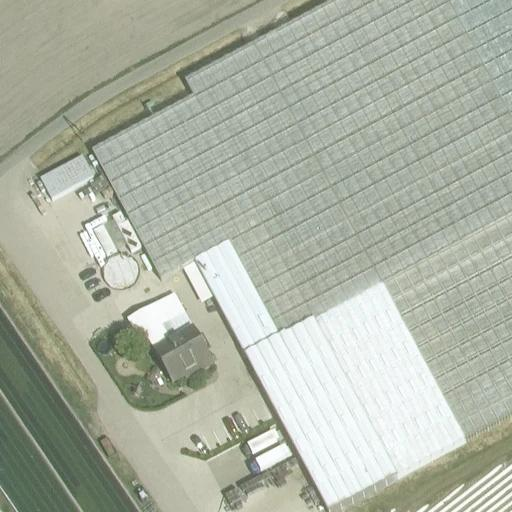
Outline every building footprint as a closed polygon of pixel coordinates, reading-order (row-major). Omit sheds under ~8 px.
[(511,119),(448,0),(345,0),(186,85),(195,101),(93,155),(162,284),(196,266),(231,247),(282,342),(461,246),(511,219),(511,119)] [(511,0),(448,0),(511,119),(511,0)] [(282,342),(272,348),(273,349),(273,348),(288,375),(357,338),(397,317),(437,296),(476,275),(461,246),(282,342)] [(282,342),(231,247),(196,266),(246,361),(272,348),(282,342)] [(511,255),(476,275),(511,340),(511,255)] [(511,340),(476,275),(437,296),(508,427),(511,424),(511,340)] [(508,427),(437,296),(397,317),(468,448),(508,427)] [(175,298),(152,311),(162,329),(169,326),(163,315),(180,306),(175,298)] [(214,368),(180,306),(163,315),(169,326),(162,329),(172,346),(155,355),(173,387),(197,373),(199,377),(214,368)] [(152,311),(129,324),(142,348),(149,344),(155,355),(172,346),(162,329),(152,311)] [(468,448),(397,317),(357,338),(428,469),(468,448)] [(428,469),(357,338),(312,362),(383,494),(428,469)] [(348,511),(383,494),(312,362),(288,375),(267,387),(282,415),(317,481),(334,511),(348,511)] [(317,481),(282,415),(272,421),(307,486),(317,481)]
